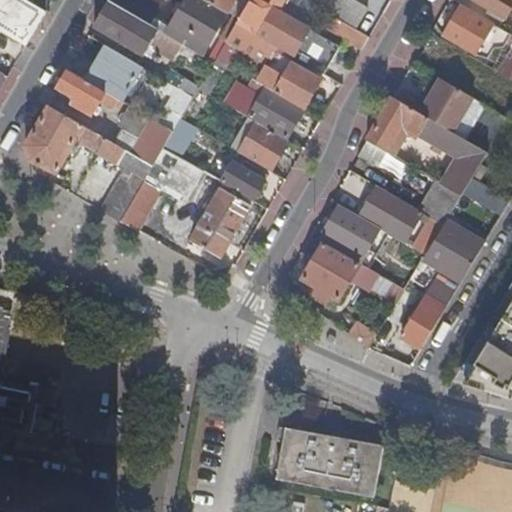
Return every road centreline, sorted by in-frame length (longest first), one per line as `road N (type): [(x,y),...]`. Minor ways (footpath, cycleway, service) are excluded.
road 1 (residential): [(424,0),(232,326)]
road 2 (residential): [(0,255),(192,313)]
road 3 (residential): [(511,242),(409,412)]
road 4 (residential): [(232,326),(409,412)]
road 5 (residential): [(192,313),(170,379),(153,494)]
road 6 (residential): [(0,142),(83,0)]
road 7 (residential): [(0,466),(153,494)]
